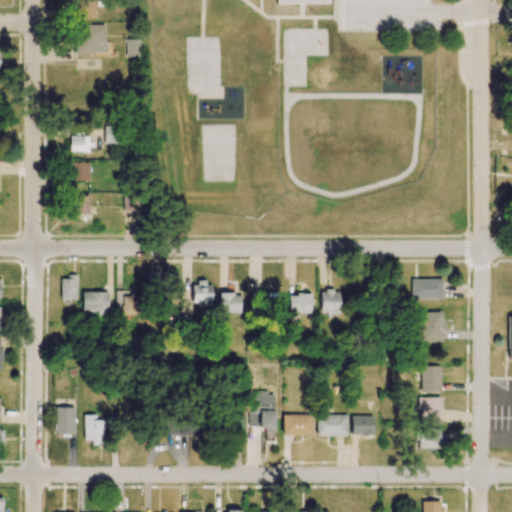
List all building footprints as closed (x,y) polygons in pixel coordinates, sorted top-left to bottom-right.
[(94,19),(94,0),(75,0),(75,19),(94,19)] [(105,25),(75,25),(74,53),(104,53),(105,25)] [(138,39),(125,39),(125,57),(139,57),(138,39)] [(103,143),(117,143),(118,124),(103,124),(103,143)] [(68,136),(69,152),(90,151),(90,135),(68,136)] [(87,181),(88,162),(69,162),(69,180),(87,181)] [(123,210),(138,210),(138,194),(123,194),(123,210)] [(87,196),(73,195),(73,213),(87,214),(87,196)] [(59,276),(59,300),(75,300),(75,276),(59,276)] [(440,279),(409,279),(410,300),(440,299),(440,279)] [(211,283),(197,282),(197,311),(210,311),(211,283)] [(122,296),(122,290),(115,291),(115,306),(120,306),(120,315),(137,315),(136,296),(122,296)] [(318,313),(337,313),(337,291),(318,290),(318,313)] [(80,310),(96,310),(96,314),(106,315),(107,292),(81,292),(80,310)] [(257,308),(274,305),(272,292),(255,295),(257,308)] [(239,312),(239,293),(218,294),(218,313),(239,312)] [(309,295),(287,294),(286,313),(308,313),(309,295)] [(176,298),(158,297),(158,317),(176,317),(176,298)] [(441,342),(441,312),(418,312),(417,342),(441,342)] [(438,392),(439,366),(419,366),(418,392),(438,392)] [(438,397),(417,397),(417,420),(439,420),(438,397)] [(249,427),(263,427),(263,432),(273,433),(273,410),(264,410),(264,404),(249,404),(249,427)] [(72,434),(73,407),(54,407),(54,433),(72,434)] [(280,435),(310,435),(311,415),(281,414),(280,435)] [(314,435),(345,436),(345,415),(315,414),(314,435)] [(82,440),(90,440),(90,445),(103,445),(103,420),(95,420),(95,415),(82,415),(82,440)] [(244,431),(243,415),(232,416),(233,432),(244,431)] [(371,416),(349,416),(349,435),(371,435),(371,416)] [(163,434),(201,435),(201,418),(163,417),(163,434)] [(437,430),(415,430),(415,449),(437,449),(437,430)] [(419,511),(438,511),(438,501),(419,501),(419,511)]
